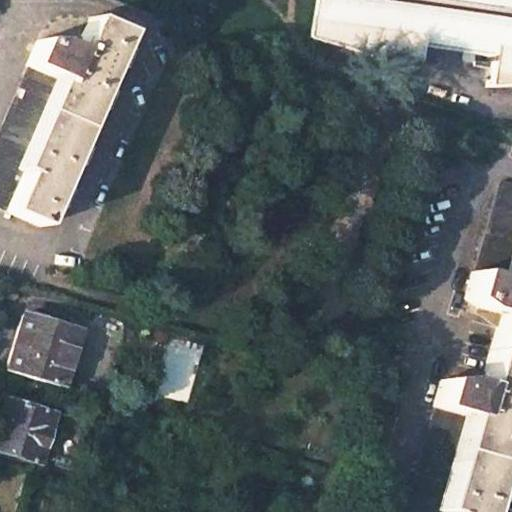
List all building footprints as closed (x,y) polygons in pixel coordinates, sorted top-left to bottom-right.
[(484,87),(511,86),(511,0),(314,0),(309,36),(417,69),(420,45),(422,35),(424,19),(477,27),(473,53),(489,55),(484,87)] [(74,50),(4,211),(39,227),(124,33),(89,17),(74,50)] [(477,27),(424,19),(422,35),(420,45),(473,53),(477,27)] [(28,67),(0,133),(0,209),(4,211),(74,50),(54,41),(36,40),(25,65),(28,67)] [(472,271),(464,298),(478,308),(500,315),(511,271),(511,183),(502,181),(475,272),(472,271)] [(479,384),(442,511),(482,511),(508,425),(511,425),(511,271),(500,315),(479,384)] [(23,315),(6,370),(60,386),(77,331),(23,315)] [(436,408),(406,511),(442,511),(479,384),(457,378),(440,380),(433,407),(436,408)] [(6,398),(0,417),(0,451),(36,463),(52,413),(6,398)]
